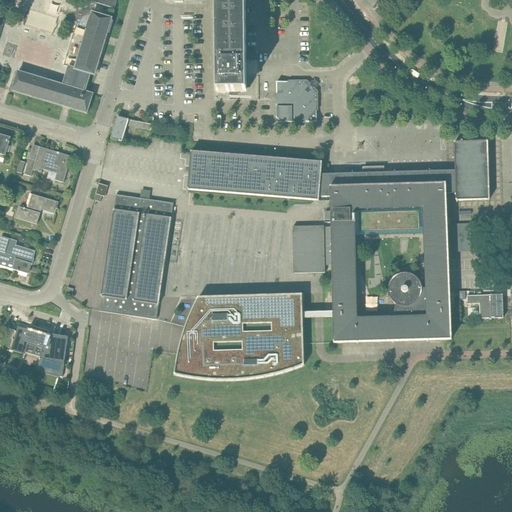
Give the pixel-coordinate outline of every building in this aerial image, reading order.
[(91,0),(91,3),(114,10),(116,0),(91,0)] [(215,0),(216,93),(229,93),(229,101),(259,101),(258,77),(254,77),(254,66),(254,56),(248,56),(246,56),(244,0),(215,0)] [(68,66),(62,85),(18,72),(12,91),(87,114),(93,94),(85,92),(90,74),(94,75),(111,19),(92,13),(75,68),(68,66)] [(276,83),(277,119),(281,123),(317,123),(316,93),(306,83),(276,83)] [(110,139),(122,142),(127,125),(151,130),(152,124),(129,120),(117,117),(110,139)] [(0,154),(5,156),(10,138),(0,134),(0,154)] [(295,275),(326,273),(326,266),(333,265),(333,343),(451,340),(447,219),(447,218),(446,193),(455,193),(456,201),(489,200),(487,142),(454,142),(455,170),(383,172),(383,168),(364,169),(364,173),(321,175),(322,163),(191,153),(188,191),(319,201),(319,197),(331,197),(331,212),(325,212),(325,221),(331,220),(332,223),(332,228),(325,228),(325,227),(293,228),(295,275)] [(33,145),(24,175),(31,177),(33,170),(41,173),(42,169),(45,170),(57,174),(55,180),(63,183),(71,157),(51,151),(33,145)] [(15,172),(21,174),(25,163),(19,161),(15,172)] [(97,189),(95,194),(101,196),(104,197),(105,194),(108,186),(104,185),(99,184),(98,183),(98,186),(97,189)] [(20,207),(16,218),(20,220),(37,225),(41,210),(55,214),(58,203),(38,197),(31,194),(26,210),(23,209),(20,207)] [(99,311),(124,315),(131,316),(156,320),(156,319),(172,210),(173,204),(149,200),(148,200),(141,199),(140,199),(116,195),(99,311)] [(470,227),(453,228),(453,249),(470,249),(470,227)] [(1,237),(0,241),(0,264),(0,265),(1,261),(14,265),(13,269),(28,273),(35,252),(15,246),(16,241),(1,237)] [(302,313),(302,295),(203,298),(201,298),(201,299),(202,299),(194,314),(188,329),(183,345),(181,354),(179,363),(178,372),(194,375),(211,377),(227,377),(244,376),(264,373),(284,369),(303,362),(303,363),(304,363),(303,344),(303,319),(302,313)] [(491,295),(467,296),(467,305),(479,304),(479,319),(484,319),(488,319),(489,319),(489,318),(491,318),(492,318),(503,318),(502,295),(491,295)] [(11,348),(11,350),(25,355),(26,353),(40,357),(41,358),(37,369),(42,370),(42,371),(59,376),(62,363),(64,364),(66,352),(65,352),(67,345),(68,337),(65,337),(51,335),(50,336),(48,335),(48,334),(49,332),(29,326),(20,323),(18,327),(11,348)]
